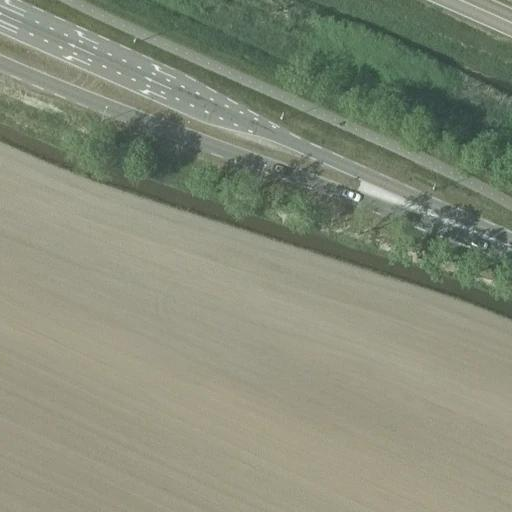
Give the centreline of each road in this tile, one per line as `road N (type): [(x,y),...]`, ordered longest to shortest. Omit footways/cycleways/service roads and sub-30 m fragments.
road 1 (secondary): [(498,243),(355,170),(0,16)]
road 2 (secondary): [(0,66),(72,99),(498,243)]
